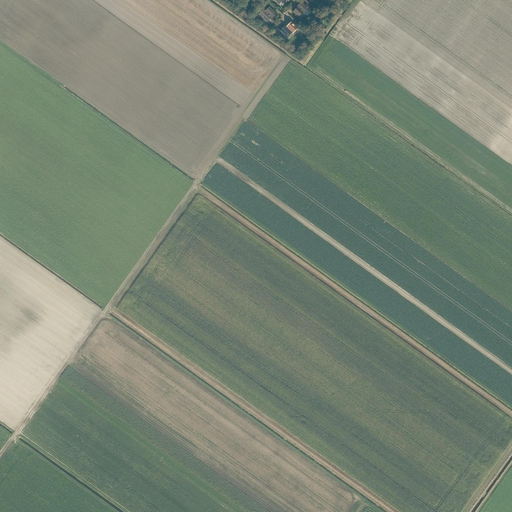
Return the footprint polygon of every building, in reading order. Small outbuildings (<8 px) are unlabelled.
[(301,3),(297,7),(303,13),(304,14),(309,10),(311,12),(313,11),(306,4),(305,5),(304,4),(303,5),(301,3)] [(270,7),(265,12),(271,18),(273,19),(277,15),(272,10),(270,7)] [(303,13),(297,7),(297,8),(293,12),(296,15),(294,16),(300,22),(302,20),(299,17),(303,13)] [(264,10),(259,15),(261,17),(260,19),(263,22),(264,20),(266,22),(271,18),(265,12),(264,10)] [(286,27),(292,33),(293,34),(298,29),(292,22),(286,27)] [(292,33),(286,27),(285,26),(280,31),(287,38),(292,33)]
